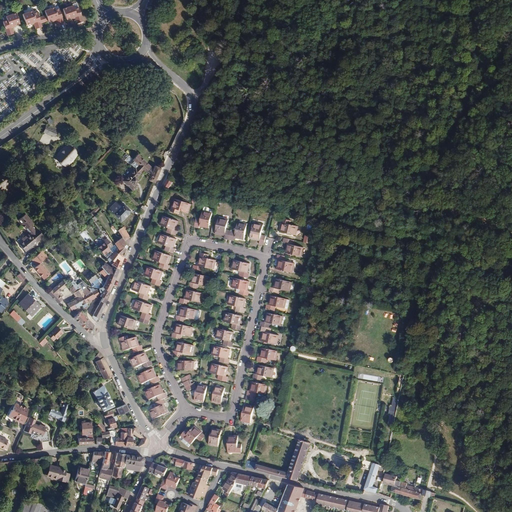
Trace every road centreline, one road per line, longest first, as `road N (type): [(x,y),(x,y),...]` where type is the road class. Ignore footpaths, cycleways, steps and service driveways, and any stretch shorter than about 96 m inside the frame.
road 1 (residential): [(160,68),(188,89),(191,113),(103,341)]
road 2 (unknown): [(473,0),(484,69),(431,189),(441,204),(511,231)]
road 3 (residential): [(405,511),(386,500),(157,444)]
road 4 (residential): [(157,444),(146,452),(89,448),(0,458)]
road 5 (residential): [(0,241),(84,334),(103,341)]
